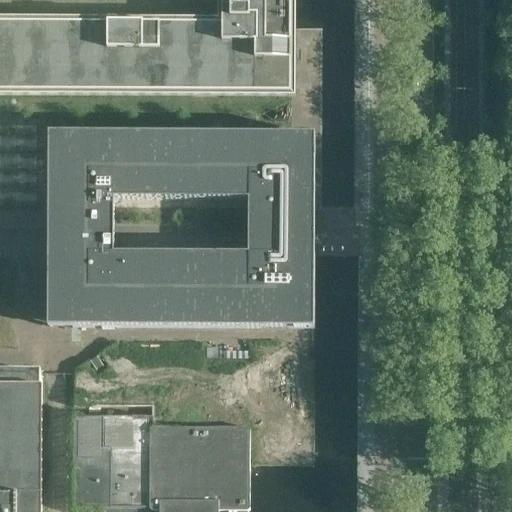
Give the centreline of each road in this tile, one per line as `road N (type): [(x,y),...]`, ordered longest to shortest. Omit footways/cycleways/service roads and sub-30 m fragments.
road 1 (secondary): [(420,0),(418,511)]
road 2 (secondary): [(509,511),(511,313)]
